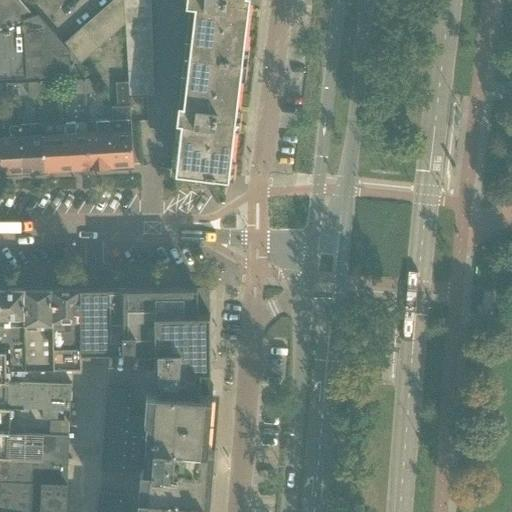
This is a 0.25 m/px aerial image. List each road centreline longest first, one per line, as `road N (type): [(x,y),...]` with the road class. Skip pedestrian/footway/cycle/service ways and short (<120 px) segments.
road 1 (residential): [(0,231),(312,232)]
road 2 (residential): [(305,304),(254,317),(238,511)]
road 3 (secondary): [(343,233),(362,0)]
road 4 (secondary): [(338,0),(312,232)]
road 5 (secondary): [(305,304),(290,511)]
road 6 (residential): [(280,0),(259,193)]
road 7 (secondary): [(320,511),(335,328)]
